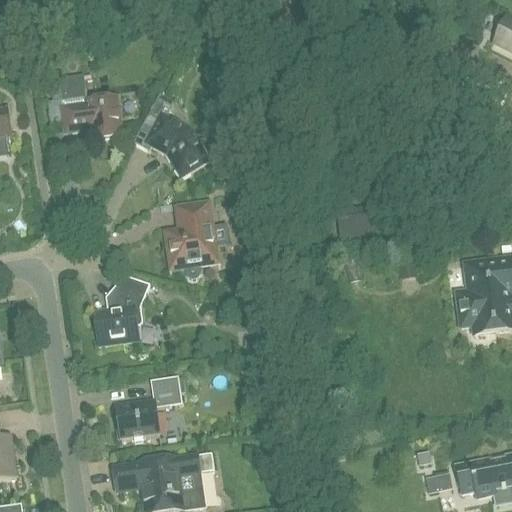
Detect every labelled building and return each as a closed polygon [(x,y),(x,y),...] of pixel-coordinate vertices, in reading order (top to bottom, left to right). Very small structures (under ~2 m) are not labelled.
[(511,27),(504,24),(494,45),(511,54),(511,27)] [(460,90),(478,99),(491,74),(473,65),(460,90)] [(65,137),(78,135),(91,133),(92,145),(122,141),(117,100),(87,105),(87,100),(86,92),(84,78),(57,82),(65,137)] [(159,97),(149,116),(133,144),(149,153),(152,148),(167,156),(181,179),(209,162),(191,132),(166,118),(174,105),(159,97)] [(0,140),(6,140),(6,139),(12,138),(8,110),(5,110),(5,112),(0,112),(0,140)] [(173,266),(184,264),(186,275),(188,278),(191,281),(196,280),(198,277),(200,273),(199,268),(217,265),(208,205),(184,209),(187,232),(166,235),(169,255),(171,254),(173,266)] [(473,330),(474,339),(511,333),(511,292),(511,286),(511,285),(511,260),(464,267),(468,295),(456,296),(461,331),(473,330)] [(142,310),(150,287),(123,278),(111,313),(94,316),(99,348),(138,342),(136,329),(140,328),(143,325),(142,310)] [(182,406),(180,395),(184,395),(182,379),(178,380),(178,378),(149,382),(152,402),(115,408),(120,444),(158,438),(154,410),(182,406)] [(0,483),(17,481),(10,436),(0,437),(0,483)] [(112,470),(113,482),(116,497),(141,494),(143,511),(190,511),(204,510),(199,475),(215,473),(213,456),(174,461),(174,460),(137,466),(112,470)] [(477,502),(493,499),(497,498),(496,494),(502,493),(502,495),(506,494),(506,492),(511,491),(511,492),(511,458),(506,460),(506,464),(491,468),(490,463),(456,470),(462,498),(476,495),(477,502)] [(436,480),(426,482),(429,497),(439,495),(436,480)]
